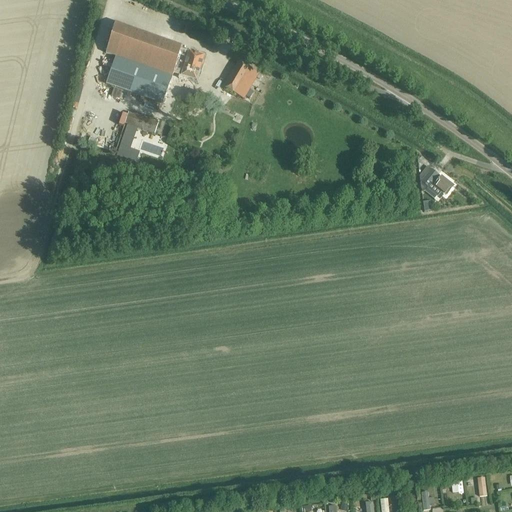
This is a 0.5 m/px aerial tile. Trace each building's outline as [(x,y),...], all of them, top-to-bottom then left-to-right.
[(106,84),(162,104),(173,74),(194,81),(202,58),(180,50),(181,47),(116,24),(105,54),(115,57),(106,84)] [(236,65),(223,87),(243,99),(258,74),(257,73),(238,62),(236,65)] [(125,124),(129,125),(154,134),(157,123),(129,113),(125,124)] [(419,177),(420,177),(422,180),(420,183),(420,184),(421,189),(421,190),(423,193),(427,189),(437,197),(440,193),(442,195),(445,194),(447,196),(454,187),(441,176),(440,177),(427,167),(420,176),(419,177)] [(451,486),(462,486),(462,478),(451,478),(451,486)] [(486,481),(478,482),(479,497),(487,496),(486,481)] [(429,493),(421,494),(424,511),(431,511),(429,493)] [(366,511),(373,511),(372,503),(365,504),(366,511)]
